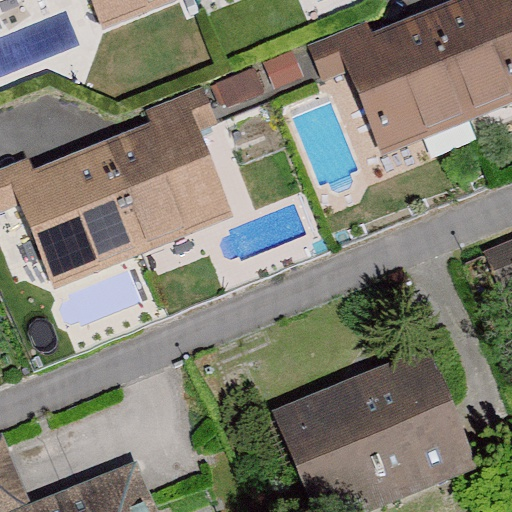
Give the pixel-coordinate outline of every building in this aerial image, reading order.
[(107,0),(123,38),(216,0),(107,0)] [(511,1),(356,62),(396,165),(511,119),(511,1)] [(201,121),(25,193),(69,300),(244,228),(201,121)] [(27,208),(0,218),(0,230),(16,269),(47,257),(27,208)] [(447,363),(290,425),(324,511),(411,511),(493,480),(447,363)] [(37,511),(10,448),(0,451),(0,511),(37,511)] [(165,511),(150,474),(55,511),(165,511)]
